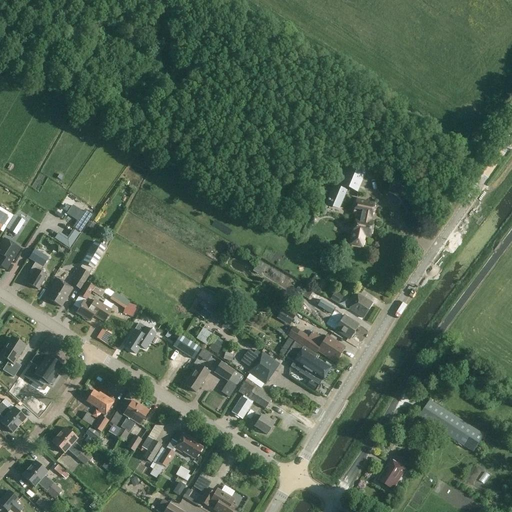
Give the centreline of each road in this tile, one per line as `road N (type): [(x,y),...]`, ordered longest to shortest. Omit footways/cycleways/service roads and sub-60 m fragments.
road 1 (tertiary): [(292,478),(511,139)]
road 2 (unclassified): [(335,500),(433,343),(511,239)]
road 3 (tertiary): [(292,478),(95,353)]
road 4 (unclassified): [(0,474),(95,353)]
